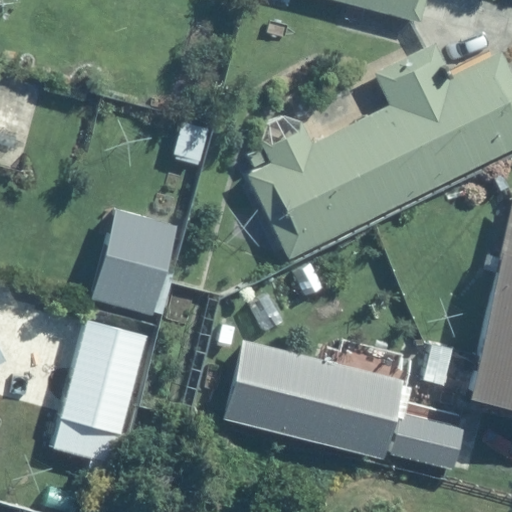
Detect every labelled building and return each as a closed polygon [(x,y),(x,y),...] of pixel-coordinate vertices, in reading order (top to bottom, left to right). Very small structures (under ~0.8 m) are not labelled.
[(349,0),(417,17),(421,0),(349,0)] [(244,166),(290,257),(511,143),(511,76),(497,47),(446,72),(432,45),(373,75),(387,102),(311,141),(301,122),(265,140),(271,153),(244,166)] [(208,118),(177,114),(170,156),(202,161),(208,118)] [(511,183),(507,183),(459,382),(507,393),(504,406),(511,407),(511,183)] [(108,203),(82,293),(150,312),(176,222),(108,203)] [(145,326),(82,309),(46,443),(82,452),(78,468),(105,475),(145,326)] [(488,406),(463,401),(455,442),(480,447),(488,406)]
